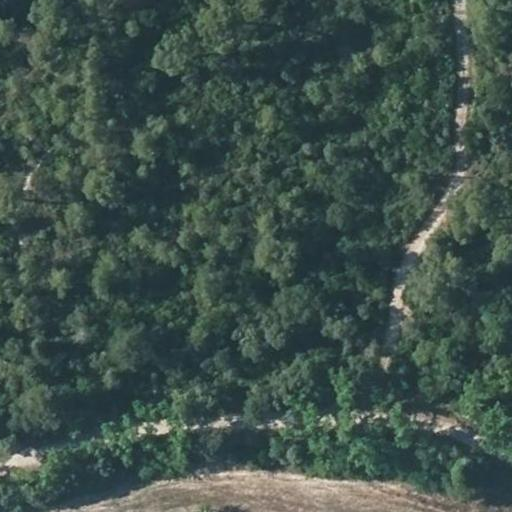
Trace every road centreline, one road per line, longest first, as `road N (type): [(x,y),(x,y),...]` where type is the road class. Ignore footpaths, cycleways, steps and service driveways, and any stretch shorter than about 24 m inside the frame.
road 1 (track): [(511,457),(423,425),(278,425),(140,429),(64,460),(0,467)]
road 2 (track): [(390,431),(383,386),(457,209),(464,0)]
